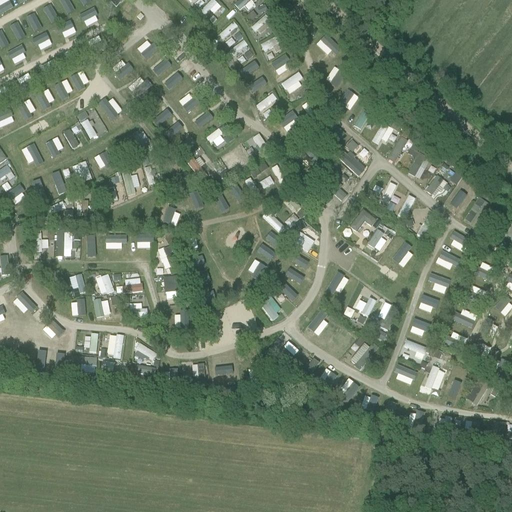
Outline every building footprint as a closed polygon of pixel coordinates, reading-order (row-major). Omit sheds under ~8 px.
[(111,0),(109,2),(115,9),(124,0),(111,0)] [(125,0),(114,11),(131,28),(142,17),(125,0)] [(230,10),(249,0),(234,0),(227,3),(230,10)] [(264,7),(257,10),(260,16),(267,13),(264,7)] [(76,13),(83,31),(93,27),(86,9),(76,13)] [(247,12),(239,17),(243,23),(251,17),(247,12)] [(207,25),(210,21),(205,16),(201,21),(207,25)] [(59,23),(61,28),(56,30),(59,37),(75,30),(70,18),(59,23)] [(243,28),(247,34),(261,25),(257,19),(243,28)] [(228,24),(211,34),(215,40),(232,30),(228,24)] [(240,35),(235,38),(239,43),(244,40),(240,35)] [(334,56),(323,35),(305,44),(316,65),(334,56)] [(258,54),(259,54),(262,60),(274,54),(265,37),(252,44),(258,54)] [(16,47),(23,60),(29,56),(22,43),(16,47)] [(239,63),(235,54),(242,51),(238,43),(221,51),(229,67),(239,63)] [(29,54),(34,52),(32,44),(26,46),(29,54)] [(342,49),(337,52),(340,58),(345,54),(342,49)] [(147,75),(161,65),(154,56),(148,60),(144,54),(136,60),(147,75)] [(249,54),(244,57),(247,63),(253,59),(249,54)] [(275,57),(262,65),(268,75),(282,67),(275,57)] [(348,58),(342,61),(346,67),(351,64),(348,58)] [(326,66),(337,81),(344,76),(332,61),(326,66)] [(149,76),(153,82),(166,72),(162,66),(149,76)] [(292,68),(286,72),(290,78),(296,74),(292,68)] [(260,71),(252,76),(256,82),(264,77),(260,71)] [(319,77),(325,79),(328,73),(322,71),(319,77)] [(277,73),(271,75),(273,82),(279,80),(277,73)] [(175,76),(170,80),(174,85),(179,81),(175,76)] [(324,82),(329,88),(336,83),(332,77),(324,82)] [(157,84),(161,89),(166,85),(162,79),(157,84)] [(56,81),(49,84),(55,97),(62,93),(56,81)] [(133,87),(128,91),(132,95),(136,92),(133,87)] [(172,106),(182,96),(176,89),(166,98),(172,106)] [(268,89),(263,92),(267,98),(272,95),(268,89)] [(189,92),(184,96),(188,101),(193,97),(189,92)] [(332,105),(339,108),(344,95),(338,92),(332,105)] [(285,97),(288,103),(295,100),(293,94),(285,97)] [(313,99),(308,103),(311,108),(316,105),(313,99)] [(276,107),(271,111),(275,116),(280,112),(276,107)] [(8,109),(2,112),(5,118),(11,114),(8,109)] [(186,112),(190,117),(195,114),(192,109),(186,112)] [(353,132),(362,115),(355,111),(346,128),(353,132)] [(151,112),(146,116),(149,121),(155,116),(151,112)] [(190,128),(203,119),(199,113),(186,122),(190,128)] [(286,116),(266,124),(271,137),(283,133),(280,126),(288,123),(286,116)] [(217,122),(211,125),(215,131),(220,127),(217,122)] [(392,125),(389,130),(395,134),(398,128),(392,125)] [(164,126),(159,130),(162,135),(168,130),(164,126)] [(298,129),(293,133),(297,138),(302,134),(298,129)] [(218,131),(206,140),(210,145),(222,136),(218,131)] [(230,136),(224,140),(228,145),(233,141),(230,136)] [(49,147),(53,145),(49,138),(37,145),(48,161),(55,156),(49,147)] [(247,138),(247,147),(255,146),(255,138),(247,138)] [(388,164),(398,141),(391,138),(382,161),(388,164)] [(185,150),(191,145),(186,140),(181,145),(185,150)] [(148,141),(142,145),(146,152),(152,148),(148,141)] [(396,148),(401,151),(404,144),(399,141),(396,148)] [(176,142),(171,146),(175,151),(180,147),(176,142)] [(352,143),(346,149),(350,153),(356,147),(352,143)] [(413,145),(410,151),(415,154),(419,148),(413,145)] [(302,150),(294,160),(305,169),(313,159),(302,150)] [(332,150),(327,154),(331,158),(336,154),(332,150)] [(355,150),(350,156),(356,161),(361,154),(355,150)] [(422,150),(419,155),(425,158),(428,153),(422,150)] [(254,154),(249,157),(254,163),(258,160),(254,154)] [(334,163),(349,179),(358,172),(343,155),(334,163)] [(224,166),(230,163),(226,156),(220,159),(224,166)] [(120,159),(116,162),(120,169),(124,166),(120,159)] [(195,177),(201,171),(191,161),(185,166),(195,177)] [(197,165),(202,171),(208,167),(203,161),(197,165)] [(267,179),(273,176),(266,162),(260,165),(267,179)] [(140,164),(132,166),(134,172),(142,170),(140,164)] [(239,167),(234,171),(238,176),(243,172),(239,167)] [(258,172),(252,175),(255,181),(261,177),(258,172)] [(334,172),(327,179),(332,184),(339,177),(334,172)] [(226,173),(219,178),(224,184),(231,179),(226,173)] [(311,173),(306,178),(312,183),(316,179),(311,173)] [(52,174),(45,176),(49,195),(57,193),(52,174)] [(455,175),(449,183),(455,188),(461,180),(455,175)] [(428,177),(418,193),(430,201),(440,185),(428,177)] [(32,182),(26,184),(29,193),(35,192),(32,182)] [(372,203),(379,206),(388,188),(381,185),(372,203)] [(458,201),(452,197),(457,191),(450,186),(436,205),(448,214),(458,201)] [(213,193),(221,208),(230,203),(221,189),(213,193)] [(333,202),(338,196),(333,190),(327,196),(333,202)] [(9,201),(18,197),(15,191),(6,195),(9,201)] [(466,192),(463,197),(469,201),(473,196),(466,192)] [(181,212),(198,208),(195,193),(178,197),(181,212)] [(369,193),(366,198),(371,201),(374,196),(369,193)] [(17,202),(21,210),(28,207),(24,198),(17,202)] [(45,207),(48,215),(59,210),(56,202),(45,207)] [(389,205),(385,211),(391,214),(394,209),(389,205)] [(468,206),(458,224),(467,229),(477,211),(468,206)] [(357,224),(367,231),(373,224),(357,213),(345,229),(350,233),(357,224)] [(286,219),(283,225),(288,228),(291,222),(286,219)] [(224,227),(227,240),(243,236),(241,224),(224,227)] [(268,224),(262,233),(273,240),(279,231),(268,224)] [(205,235),(210,251),(221,247),(216,231),(205,235)] [(368,233),(360,246),(372,254),(381,241),(368,233)] [(444,233),(441,241),(459,248),(462,240),(444,233)] [(130,259),(131,246),(143,246),(143,236),(123,235),(121,259),(130,259)] [(308,245),(304,235),(295,238),(299,249),(308,245)] [(170,237),(164,240),(168,248),(174,244),(170,237)] [(403,262),(409,265),(417,252),(401,241),(397,248),(408,255),(403,262)] [(258,242),(252,254),(266,261),(272,250),(258,242)] [(158,249),(151,251),(156,271),(163,269),(158,249)] [(434,252),(429,262),(449,271),(454,262),(434,252)] [(302,256),(299,262),(303,265),(307,258),(302,256)] [(278,266),(274,270),(279,275),(282,271),(278,266)] [(189,276),(198,273),(195,267),(187,270),(189,276)] [(405,270),(400,278),(405,281),(410,273),(405,270)] [(448,273),(444,279),(451,283),(454,277),(448,273)] [(104,294),(107,293),(101,275),(93,278),(99,295),(104,294)] [(211,280),(216,294),(227,290),(222,276),(211,280)] [(277,276),(273,280),(285,290),(289,286),(277,276)] [(470,278),(468,284),(475,286),(477,280),(470,278)] [(342,300),(348,282),(341,279),(338,288),(331,285),(328,295),(342,300)] [(180,280),(163,282),(164,297),(182,295),(180,280)] [(246,282),(239,285),(242,291),(248,288),(246,282)] [(273,289),(269,293),(272,297),(277,294),(273,289)] [(440,293),(436,299),(442,303),(446,296),(440,293)] [(269,303),(273,309),(279,306),(275,299),(269,303)] [(4,301),(0,305),(4,309),(8,306),(4,301)] [(350,306),(348,311),(362,316),(366,306),(360,304),(358,309),(350,306)] [(375,305),(370,320),(377,322),(383,307),(375,305)] [(72,307),(64,308),(65,320),(73,319),(72,307)] [(337,307),(333,312),(338,315),(342,311),(337,307)] [(491,307),(489,316),(502,320),(505,310),(491,307)] [(130,319),(140,318),(139,309),(129,311),(130,319)] [(163,312),(164,321),(181,319),(179,309),(163,312)] [(318,317),(306,313),(299,335),(312,339),(318,317)] [(332,321),(328,326),(335,331),(338,326),(332,321)] [(320,328),(326,330),(328,324),(322,322),(320,328)] [(360,322),(357,327),(362,331),(365,325),(360,322)] [(448,322),(446,328),(452,330),(454,324),(448,322)] [(511,328),(505,326),(503,332),(510,335),(511,329),(511,328)] [(340,328),(336,332),(342,337),(346,332),(340,328)] [(116,335),(112,359),(120,360),(124,336),(116,335)] [(378,336),(375,340),(382,344),(385,340),(378,336)] [(473,355),(480,348),(472,341),(465,348),(473,355)] [(36,345),(35,353),(52,354),(52,346),(36,345)] [(127,354),(146,362),(150,353),(131,346),(127,354)] [(435,351),(432,358),(438,360),(441,354),(435,351)] [(354,370),(359,361),(354,359),(349,368),(354,370)] [(479,359),(475,364),(481,368),(485,362),(479,359)] [(304,361),(301,371),(307,373),(311,363),(304,361)] [(12,366),(8,370),(13,374),(17,370),(12,366)] [(214,370),(218,389),(230,387),(226,367),(214,370)] [(146,377),(146,369),(129,368),(129,377),(146,377)] [(442,397),(451,374),(444,371),(435,394),(442,397)] [(325,385),(333,376),(327,372),(320,381),(325,385)] [(387,389),(396,394),(400,386),(392,381),(387,389)] [(412,382),(410,388),(417,391),(419,385),(412,382)] [(463,405),(469,409),(482,388),(471,382),(461,397),(466,400),(463,405)] [(347,400),(359,409),(361,406),(366,410),(374,398),(366,392),(366,393),(356,386),(347,400)] [(494,390),(490,396),(495,399),(499,393),(494,390)] [(334,392),(328,399),(334,403),(339,396),(334,392)] [(381,410),(393,416),(397,408),(385,403),(381,410)] [(419,425),(422,412),(412,410),(410,424),(419,425)] [(426,431),(423,438),(430,440),(432,433),(426,431)]
